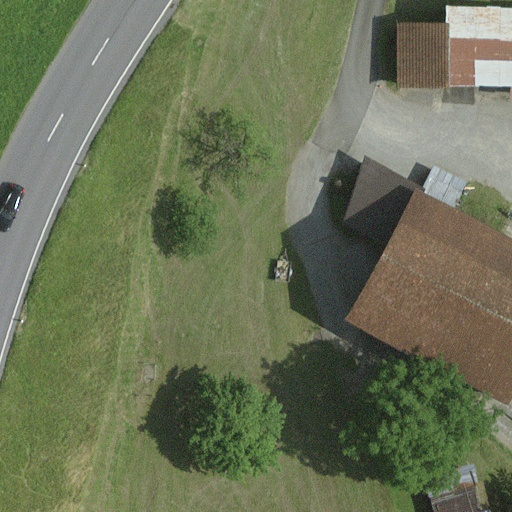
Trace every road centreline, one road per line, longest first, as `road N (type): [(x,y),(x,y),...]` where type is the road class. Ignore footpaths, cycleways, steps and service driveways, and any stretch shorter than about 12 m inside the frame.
road 1 (track): [(371,0),(349,96),(316,151),(309,258),(346,329),(511,445)]
road 2 (primary): [(0,250),(31,171),(136,0)]
